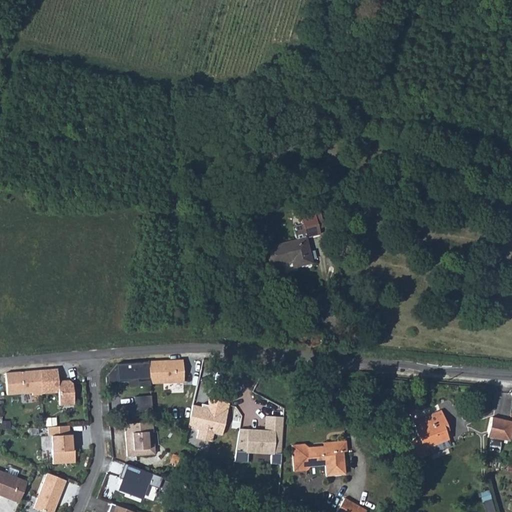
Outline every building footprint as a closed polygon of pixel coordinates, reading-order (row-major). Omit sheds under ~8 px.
[(316,234),(314,227),(311,213),(309,200),(296,203),(303,237),(316,234)] [(291,240),(301,238),(299,227),(289,228),(291,240)] [(261,244),(264,261),(286,258),(287,265),(305,262),(301,238),(291,240),(261,244)] [(185,381),(183,347),(149,349),(151,374),(152,383),(185,381)] [(118,352),(112,358),(119,358),(120,369),(139,367),(139,374),(151,374),(149,349),(118,352)] [(58,359),(40,361),(43,384),(60,383),(61,396),(76,395),(74,374),(70,371),(59,372),(58,359)] [(15,364),(7,365),(9,386),(33,384),(34,386),(43,385),(43,384),(40,361),(15,364)] [(152,383),(135,384),(137,399),(153,398),(152,383)] [(201,401),(191,398),(186,420),(198,423),(196,432),(210,435),(212,427),(221,429),(226,407),(212,404),(212,406),(206,407),(200,405),(200,403),(201,401)] [(412,449),(414,453),(443,440),(437,426),(441,424),(433,406),(417,413),(420,419),(410,424),(414,433),(406,436),(407,439),(398,444),(402,453),(412,449)] [(153,409),(126,411),(127,428),(131,428),(132,437),(128,437),(129,444),(151,442),(150,432),(148,419),(154,419),(153,409)] [(246,425),(239,424),(234,457),(247,458),(248,447),(272,449),(271,459),(281,460),(284,413),(267,412),(266,427),(246,425)] [(406,418),(410,424),(420,419),(417,413),(406,418)] [(71,415),(49,416),(50,425),(53,425),(55,453),(77,452),(76,440),(74,440),(74,435),(73,424),(71,424),(71,415)] [(488,421),(511,425),(511,420),(511,418),(489,415),(488,421)] [(487,431),(500,433),(499,440),(508,441),(511,425),(488,421),(487,431)] [(486,438),(499,440),(500,433),(487,431),(486,438)] [(291,437),(291,468),(305,468),(309,462),(324,461),(324,472),(343,471),(342,448),(345,448),(345,436),(330,437),(330,442),(306,443),(301,437),(291,437)] [(164,467),(126,453),(121,468),(124,469),(126,470),(125,474),(127,475),(127,477),(129,481),(138,485),(140,479),(147,481),(149,475),(160,479),(164,467)] [(0,462),(0,485),(11,489),(11,490),(19,493),(22,487),(26,474),(27,473),(0,462)] [(53,506),(66,471),(56,467),(48,464),(35,499),(53,506)] [(126,470),(124,469),(120,481),(144,490),(147,481),(140,479),(138,485),(129,481),(127,477),(127,475),(125,474),(126,470)] [(132,511),(136,503),(112,494),(109,503),(114,504),(110,511),(132,511)] [(350,511),(356,503),(342,495),(333,511),(334,511),(350,511)] [(361,511),(364,507),(356,503),(350,511),(361,511)]
